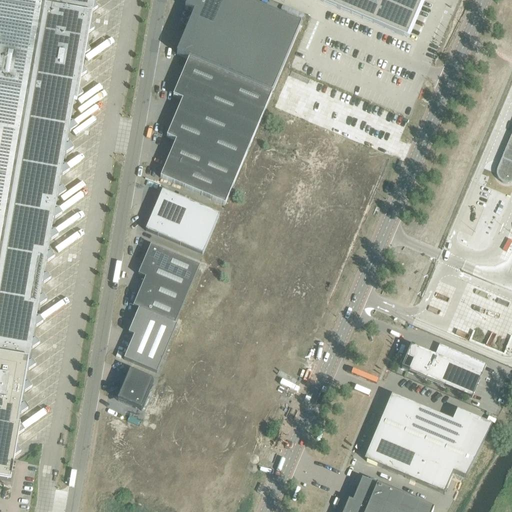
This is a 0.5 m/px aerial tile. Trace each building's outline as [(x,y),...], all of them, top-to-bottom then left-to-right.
[(0,0),(0,469),(10,471),(12,460),(12,456),(16,433),(20,411),(24,389),(28,367),(31,346),(35,324),(39,302),(43,280),(46,259),(50,237),(54,215),(58,193),(62,172),(65,150),(69,128),(75,95),(79,74),(82,53),(86,30),(90,8),(91,0),(0,0)] [(301,26),(238,0),(189,0),(184,10),(194,14),(178,50),(176,56),(189,61),(272,96),(274,90),(301,26)] [(314,0),(403,38),(409,40),(425,0),(314,0)] [(160,179),(225,206),(272,96),(189,61),(173,97),(182,101),(167,138),(176,142),(160,179)] [(162,193),(146,232),(203,256),(219,217),(162,193)] [(151,247),(138,276),(145,279),(133,308),(139,310),(175,326),(175,325),(199,267),(151,247)] [(124,361),(157,374),(175,332),(177,326),(175,325),(175,326),(139,310),(136,316),(128,335),(134,337),(124,361)] [(486,366),(439,346),(435,357),(411,347),(401,370),(472,399),(486,366)] [(153,382),(130,372),(129,373),(130,373),(124,386),(117,402),(141,411),(153,382)] [(394,398),(366,462),(377,467),(382,469),(444,495),(453,474),(465,479),(492,427),(480,422),(459,413),(454,424),(452,423),(413,406),(404,402),(403,402),(394,398)] [(366,483),(362,481),(352,503),(348,502),(345,511),(341,509),(340,511),(433,511),(434,511),(366,483)]
